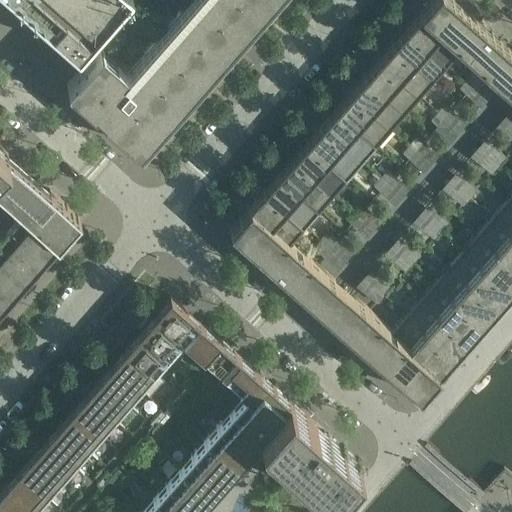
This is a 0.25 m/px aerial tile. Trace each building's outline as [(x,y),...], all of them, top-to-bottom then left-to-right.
[(17,0),(54,32),(75,51),(76,52),(77,52),(78,52),(79,51),(80,51),(123,0),(17,0)] [(244,30),(269,0),(188,0),(181,9),(127,69),(122,75),(168,116),(227,49),(244,30)] [(511,50),(454,0),(429,0),(230,228),(326,312),(335,320),(420,395),(511,289),(511,50)] [(168,116),(122,75),(127,69),(102,46),(101,47),(100,46),(67,84),(67,85),(93,108),(94,108),(96,107),(104,114),(102,116),(139,149),(168,116)] [(0,307),(80,216),(0,145),(0,192),(22,212),(0,236),(0,307)] [(193,511),(260,436),(330,497),(361,463),(328,434),(324,431),(321,435),(313,428),(317,424),(174,299),(170,295),(0,489),(0,511),(33,511),(184,341),(244,394),(140,511),(193,511)] [(154,426),(165,414),(161,411),(150,423),(154,426)] [(180,463),(172,456),(148,482),(156,489),(180,463)] [(101,487),(111,475),(107,472),(97,484),(101,487)]
